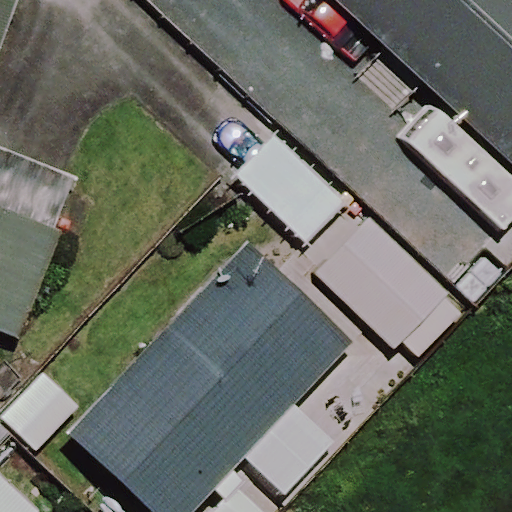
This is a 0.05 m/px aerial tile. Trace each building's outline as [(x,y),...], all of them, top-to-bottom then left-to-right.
[(511,0),(317,0),(511,181),(511,0)] [(338,205),(262,136),(221,180),(296,250),(338,205)] [(0,153),(0,345),(74,189),(0,153)] [(437,300),(355,219),(304,270),(385,352),(437,300)] [(187,511),(200,498),(215,511),(219,511),(248,481),(231,465),(336,351),(230,253),(58,440),(136,511),(187,511)]
